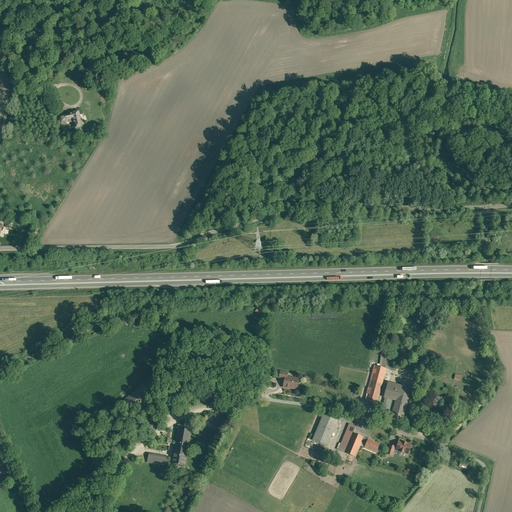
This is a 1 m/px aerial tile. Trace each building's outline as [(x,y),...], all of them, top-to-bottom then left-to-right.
[(78,109),(59,113),(61,122),(73,119),(74,126),(82,125),(78,109)] [(410,369),(391,364),(390,369),(408,374),(410,369)] [(387,368),(375,365),(369,387),(372,388),(370,394),(367,393),(365,400),(377,403),(387,368)] [(288,372),(280,371),(280,372),(277,371),(276,376),(279,377),(279,379),(284,380),(285,376),(287,376),(288,372)] [(287,376),(285,376),(284,380),(282,388),(299,391),(301,384),(299,384),(299,379),(287,376)] [(400,386),(389,383),(385,397),(392,399),(396,400),(391,417),(403,420),(411,389),(400,386)] [(142,387),(123,401),(132,411),(150,397),(142,387)] [(389,410),(383,409),(382,414),(391,417),(396,400),(392,399),(389,410)] [(339,419),(324,413),(316,432),(330,438),(339,419)] [(155,421),(146,427),(144,425),(141,427),(147,435),(160,428),(155,421)] [(357,426),(349,423),(347,430),(354,433),(357,426)] [(191,431),(178,428),(172,464),(185,466),(187,451),(191,452),(193,445),(189,444),(191,431)] [(354,433),(347,430),(339,450),(356,457),(362,442),(364,438),(354,433)] [(330,438),(316,432),(313,440),(327,446),(330,438)] [(380,445),(369,440),(367,444),(366,448),(377,453),(380,445)] [(403,442),(399,441),(396,450),(400,451),(400,452),(404,453),(404,452),(408,453),(411,445),(407,444),(407,443),(403,442)] [(170,457),(149,453),(147,463),(168,467),(168,466),(170,457)]
